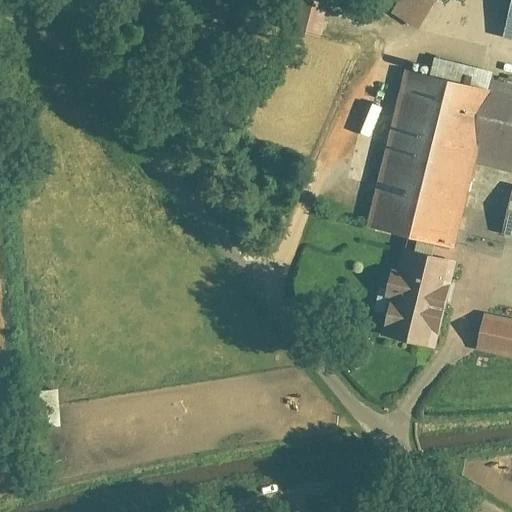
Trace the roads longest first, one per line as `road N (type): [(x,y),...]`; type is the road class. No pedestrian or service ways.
road 1 (residential): [(402,462),(145,142)]
road 2 (residential): [(191,511),(402,462)]
road 3 (residential): [(145,142),(24,22),(0,8)]
road 4 (residential): [(246,0),(145,142)]
